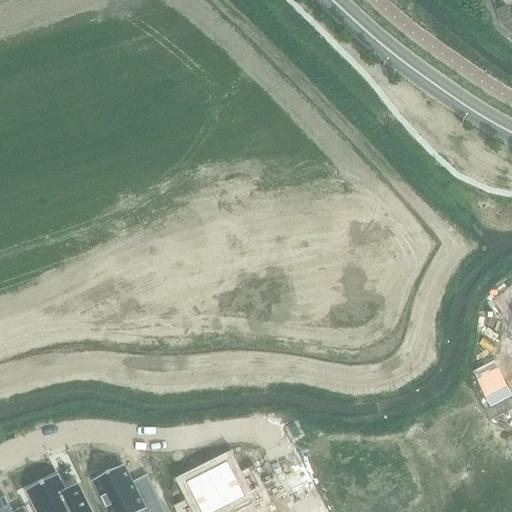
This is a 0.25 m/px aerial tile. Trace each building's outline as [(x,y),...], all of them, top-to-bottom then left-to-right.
[(168,0),(156,0),(126,10),(134,35),(127,37),(131,49),(152,42),(148,30),(175,21),(168,0)] [(502,26),(511,21),(511,20),(506,6),(496,11),(502,26)] [(511,21),(502,26),(511,35),(511,21)] [(78,26),(37,39),(45,64),(72,55),(76,67),(97,60),(93,48),(86,50),(78,26)] [(191,51),(169,58),(172,68),(180,66),(188,89),(228,75),(230,75),(223,52),(194,61),(191,51)] [(228,75),(188,89),(195,111),(187,114),(191,125),(212,118),(209,107),(236,98),(228,75)] [(85,97),(58,105),(66,128),(107,115),(99,92),(107,90),(103,79),(82,86),(85,97)] [(107,115),(66,128),(73,151),(100,142),(103,153),(125,146),(122,135),(114,138),(107,115)] [(268,130),(247,137),(250,148),(258,146),(265,169),(306,155),(299,133),(272,141),(268,130)] [(163,149),(126,161),(133,182),(170,171),(163,149)] [(205,151),(194,154),(196,162),(207,158),(205,151)] [(306,155),(265,169),(273,191),(265,194),(269,205),(290,198),(287,187),(314,178),(306,155)] [(207,158),(196,162),(198,169),(210,165),(207,158)] [(170,171),(133,182),(140,203),(176,191),(170,171)] [(225,190),(213,193),(216,201),(227,197),(225,190)] [(176,191),(140,203),(147,223),(183,212),(176,191)] [(227,197),(216,201),(218,208),(229,205),(227,197)] [(147,223),(144,224),(152,247),(190,234),(183,212),(147,223)] [(341,225),(331,233),(345,251),(355,243),(373,264),(393,248),(366,215),(346,231),(341,225)] [(299,260),(276,268),(289,308),(290,310),(313,303),(303,274),(314,271),(307,249),(296,252),(299,260)] [(200,272),(175,280),(188,321),(213,313),(205,286),(217,282),(210,260),(197,264),(200,272)] [(251,267),(240,271),(247,292),(258,289),(266,316),(289,308),(276,268),(253,275),(251,267)] [(431,476),(447,464),(441,455),(424,467),(431,476)] [(228,462),(207,473),(226,509),(245,499),(250,508),(263,501),(251,477),(239,483),(228,462)] [(124,466),(92,482),(107,511),(164,511),(151,485),(137,492),(133,484),(124,466)] [(196,504),(184,511),(220,511),(226,509),(207,473),(186,484),(196,504)] [(489,476),(476,482),(489,506),(500,501),(505,511),(511,511),(511,474),(493,484),(489,476)] [(58,476),(27,492),(36,511),(91,511),(78,485),(66,492),(58,476)] [(468,497),(448,507),(450,511),(477,511),(489,506),(476,482),(464,488),(468,497)] [(0,511),(26,511),(24,507),(14,511),(12,511),(5,497),(0,499),(0,511)]
